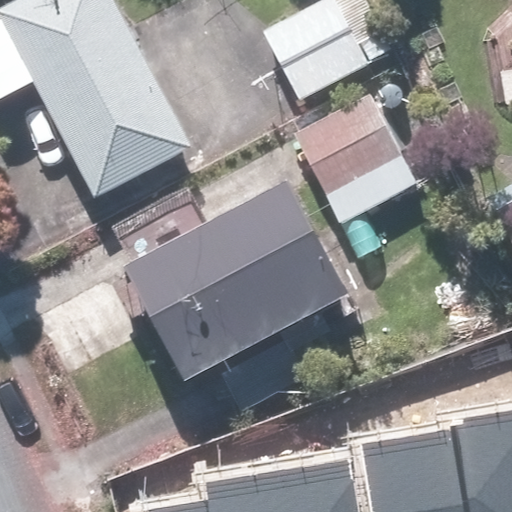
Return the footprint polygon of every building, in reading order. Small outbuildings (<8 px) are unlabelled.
[(123,0),(15,0),(2,7),(8,20),(0,24),(0,99),(40,78),(103,196),(201,143),(123,0)] [(342,0),(331,0),(270,29),(303,101),(374,68),(342,0)] [(374,91),(297,133),(346,222),(423,180),(374,91)] [(141,227),(154,253),(136,263),(142,275),(123,285),(139,316),(158,306),(194,375),(361,289),(303,177),(217,221),(203,195),(141,227)] [(364,443),(375,511),(511,511),(511,407),(454,417),(456,429),(364,443)] [(362,511),(355,461),(200,485),(203,500),(158,507),(158,511),(362,511)]
